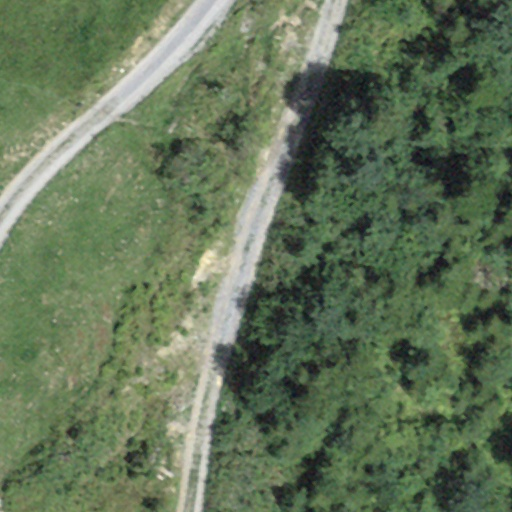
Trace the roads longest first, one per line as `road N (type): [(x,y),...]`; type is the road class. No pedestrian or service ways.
road 1 (track): [(330,0),(194,388),(180,511)]
road 2 (track): [(194,0),(0,192)]
